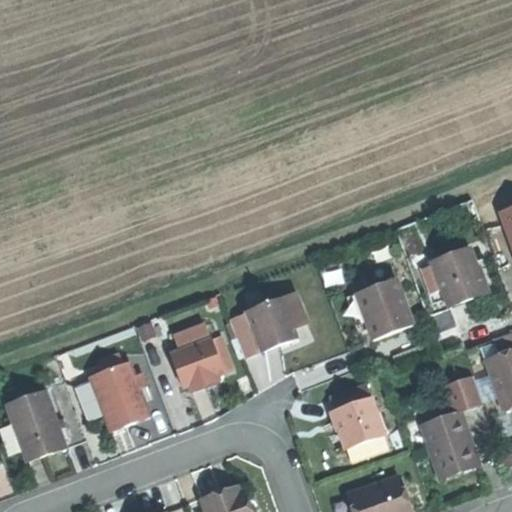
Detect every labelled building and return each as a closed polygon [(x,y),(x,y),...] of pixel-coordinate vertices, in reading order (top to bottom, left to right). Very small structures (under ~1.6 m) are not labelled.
[(511,245),(511,208),(500,213),(511,245)] [(469,250),(433,264),(446,299),(449,308),(471,299),(486,294),(469,250)] [(434,304),(446,299),(433,264),(420,269),(434,304)] [(374,342),(414,327),(396,280),(360,293),(371,321),(367,323),(371,334),(374,342)] [(294,295),(280,301),(290,325),(304,319),(294,295)] [(262,353),(296,340),(290,325),(280,301),(230,321),(247,360),(262,353)] [(451,310),(430,318),(436,336),(458,328),(451,310)] [(511,333),(495,340),(501,356),(511,351),(511,333)] [(172,354),(185,389),(189,388),(218,377),(223,375),(210,340),(172,354)] [(485,361),(503,411),(511,408),(511,351),(501,356),(485,361)] [(129,426),(150,418),(130,363),(90,378),(110,433),(129,426)] [(220,384),(218,377),(189,388),(192,395),(206,390),(220,384)] [(446,387),(456,415),(462,413),(484,406),(474,378),(446,387)] [(339,396),(344,411),(372,401),(367,386),(339,396)] [(47,456),(67,449),(46,392),(6,406),(28,464),(47,456)] [(332,399),(337,414),(344,411),(339,396),(332,399)] [(346,449),(384,436),(372,401),(344,411),(337,414),(334,415),(341,435),(346,449)] [(422,427),(440,480),(460,473),(480,466),(480,465),(477,466),(471,451),(475,450),(462,413),(456,415),(422,427)] [(389,452),(384,436),(346,449),(352,465),(389,452)] [(511,454),(503,458),(507,469),(511,466),(511,454)] [(410,511),(399,478),(348,496),(353,511),(410,511)] [(239,488),(202,501),(206,511),(246,511),(239,488)] [(340,511),(353,511),(348,496),(336,500),(340,511)]
